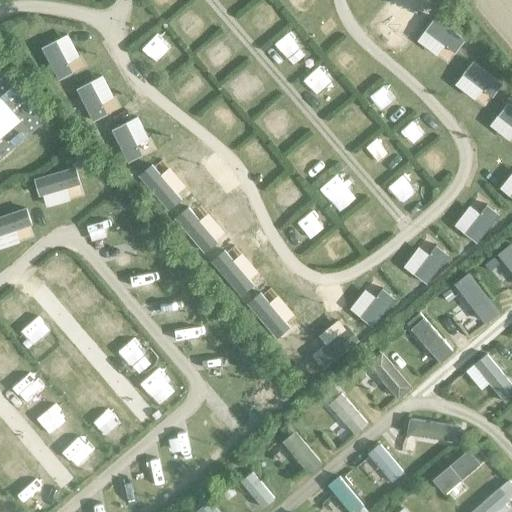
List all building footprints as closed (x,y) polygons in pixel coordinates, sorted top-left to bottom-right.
[(272,0),(280,17),(300,8),(296,0),(272,0)] [(465,36),(434,14),(425,27),(456,48),(465,36)] [(171,44),(192,29),(184,18),(163,32),(171,44)] [(71,68),(54,36),(41,44),(58,76),(71,68)] [(274,63),(289,54),(279,38),(264,47),(274,63)] [(333,50),(319,63),(332,78),(346,65),(333,50)] [(443,77),(463,63),(456,53),(435,67),(443,77)] [(502,81),(472,59),(463,72),(494,93),(502,81)] [(0,158),(41,122),(13,90),(10,93),(7,88),(9,86),(0,74),(0,158)] [(306,105),(324,92),(312,75),(294,88),(306,105)] [(106,111),(90,78),(76,85),(92,118),(106,111)] [(370,121),(387,103),(372,89),(355,107),(370,121)] [(511,103),(507,100),(498,112),(511,122),(511,103)] [(339,140),(351,128),(337,113),(325,125),(339,140)] [(141,153),(126,120),(112,127),(127,160),(141,153)] [(394,149),(411,134),(403,126),(387,141),(394,149)] [(365,173),(380,157),(366,142),(350,158),(365,173)] [(298,144),(274,160),(284,175),(308,160),(298,144)] [(205,179),(187,155),(170,168),(189,192),(205,179)] [(80,182),(74,164),(33,176),(38,194),(80,182)] [(154,181),(140,195),(160,216),(175,201),(154,181)] [(286,181),(267,190),(277,210),(296,201),(286,181)] [(381,191),(392,206),(405,196),(393,181),(381,191)] [(323,214),(338,201),(324,184),(308,197),(323,214)] [(213,232),(229,219),(214,202),(199,215),(213,232)] [(498,212),(486,202),(465,230),(476,239),(498,212)] [(0,231),(32,222),(26,204),(0,212),(0,231)] [(96,247),(119,227),(103,209),(80,230),(96,247)] [(351,215),(336,228),(349,242),(364,229),(351,215)] [(322,240),(306,257),(323,272),(338,254),(322,240)] [(511,243),(510,241),(498,249),(511,267),(511,243)] [(448,251),(436,242),(414,270),(426,279),(448,251)] [(123,280),(145,262),(131,245),(109,262),(123,280)] [(243,264),(213,271),(217,291),(247,284),(243,264)] [(44,265),(26,277),(37,292),(54,280),(44,265)] [(395,266),(380,278),(392,293),(406,281),(395,266)] [(499,309),(469,270),(454,282),(484,320),(499,309)] [(136,289),(146,312),(170,301),(160,279),(136,289)] [(394,295),(382,286),(361,314),(372,323),(394,295)] [(76,288),(60,302),(74,318),(90,305),(76,288)] [(246,323),(263,335),(280,311),(263,299),(246,323)] [(189,308),(166,318),(175,337),(191,330),(192,333),(199,329),(189,308)] [(453,349),(424,314),(411,325),(440,360),(453,349)] [(511,328),(503,336),(511,346),(511,328)] [(326,329),(310,341),(328,364),(344,352),(326,329)] [(17,365),(33,349),(18,334),(2,349),(17,365)] [(194,348),(206,367),(223,356),(210,337),(194,348)] [(300,386),(316,374),(299,350),(283,362),(300,386)] [(411,386),(381,350),(368,360),(398,397),(411,386)] [(502,411),(511,402),(511,393),(478,354),(464,367),(502,411)] [(28,377),(42,393),(59,378),(45,362),(28,377)] [(246,399),(263,384),(248,367),(231,382),(246,399)] [(133,396),(143,414),(161,403),(150,385),(133,396)] [(369,422),(341,391),(328,403),(356,433),(369,422)] [(49,413),(64,431),(87,412),(72,394),(49,413)] [(214,425),(233,414),(227,405),(208,415),(214,425)] [(454,423),(410,415),(407,431),(451,439),(454,423)] [(175,444),(186,456),(190,453),(209,475),(226,460),(195,425),(175,444)] [(76,443),(87,458),(107,443),(96,427),(76,443)] [(321,461),(294,428),(281,438),(309,471),(321,461)] [(403,469),(380,440),(368,450),(391,479),(403,469)] [(12,468),(25,460),(14,443),(1,451),(12,468)] [(480,463),(467,447),(432,475),(445,491),(480,463)] [(273,496),(251,469),(240,479),(262,506),(273,496)] [(22,486),(34,502),(53,488),(41,472),(22,486)] [(361,504),(338,474),(328,481),(352,511),(361,504)] [(110,497),(120,508),(125,504),(132,511),(150,511),(159,504),(131,476),(110,497)] [(491,511),(511,495),(511,486),(507,480),(468,511),(491,511)] [(221,511),(210,497),(197,507),(200,511),(221,511)]
